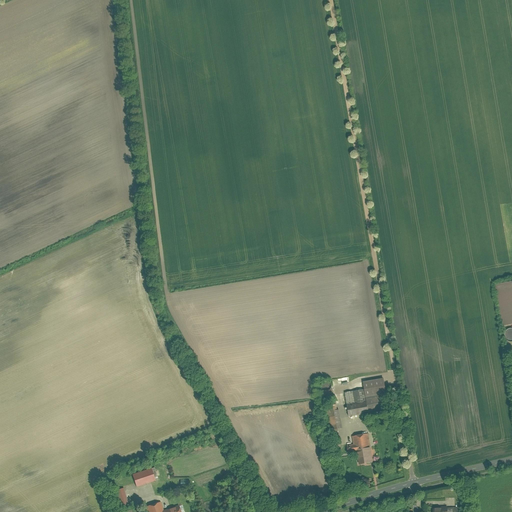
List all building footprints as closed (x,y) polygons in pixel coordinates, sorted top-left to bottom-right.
[(511,279),(494,283),(502,326),(511,323),(511,279)] [(365,389),(345,392),(349,418),(389,412),(384,379),(364,382),(365,389)] [(324,391),(326,391),(328,391),(329,390),(331,389),(331,387),(331,386),(331,384),(330,383),(329,382),(328,381),(326,381),(324,381),(323,382),(322,384),(321,385),(321,387),(322,389),(323,390),(324,391)] [(336,403),(326,405),(329,424),(332,424),(334,439),(340,438),(338,429),(342,428),(339,408),(337,409),(336,403)] [(353,444),(347,445),(348,453),(357,451),(360,464),(373,461),(368,433),(352,436),(353,444)] [(151,467),(131,473),(135,487),(155,480),(151,467)] [(123,488),(115,490),(120,506),(128,504),(123,488)] [(160,501),(144,506),(146,511),(181,511),(179,504),(163,510),(160,501)]
